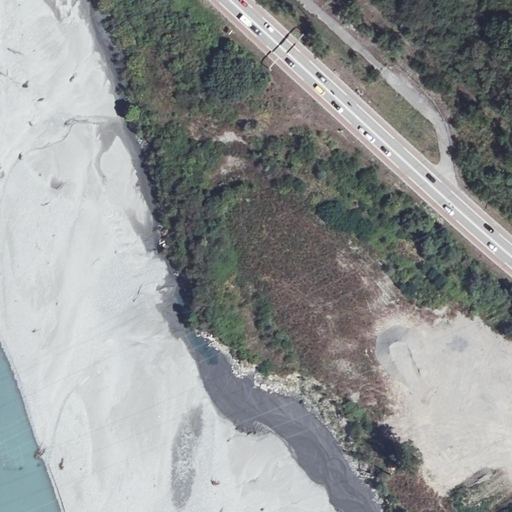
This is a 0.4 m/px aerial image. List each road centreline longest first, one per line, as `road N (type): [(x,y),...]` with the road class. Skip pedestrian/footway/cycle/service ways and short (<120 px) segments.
road 1 (trunk): [(230,0),(511,256)]
road 2 (track): [(384,282),(354,315),(302,322),(271,306),(259,227),(280,208),(339,229)]
road 3 (track): [(339,229),(384,282),(511,380)]
